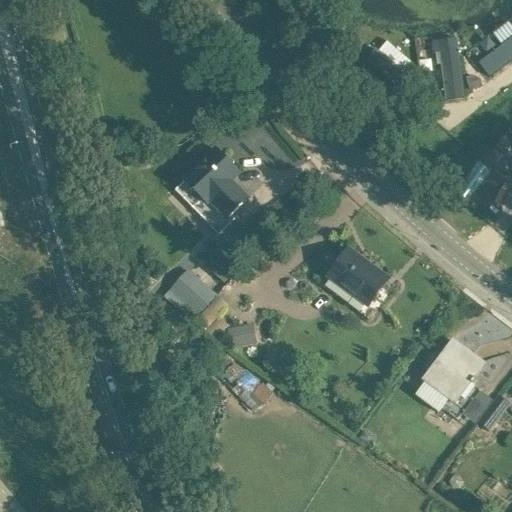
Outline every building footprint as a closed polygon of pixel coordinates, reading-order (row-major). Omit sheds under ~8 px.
[(511,37),(480,63),(491,77),(511,60),(511,37)] [(210,201),(228,219),(248,199),(230,182),(239,173),(235,169),(233,162),(227,156),(220,155),(216,151),(185,181),(207,204),(210,201)] [(226,279),(252,248),(235,234),(209,265),(226,279)] [(350,251),(330,278),(369,307),(389,280),(350,251)] [(164,298),(193,324),(218,296),(189,270),(164,298)] [(231,349),(252,345),(248,326),(227,330),(231,349)] [(454,342),(424,381),(455,404),(471,383),(473,385),(477,380),(474,379),(485,365),(454,342)] [(216,361),(224,371),(237,359),(228,350),(216,361)] [(263,385),(250,371),(247,373),(238,363),(222,378),(254,412),(270,398),(275,393),(274,392),(266,383),(263,385)] [(490,430),(497,421),(509,406),(499,397),(479,422),(490,430)] [(366,431),(360,439),(369,446),(375,438),(366,431)]
